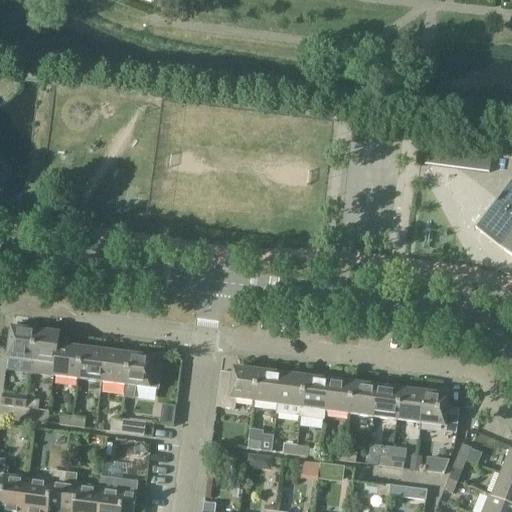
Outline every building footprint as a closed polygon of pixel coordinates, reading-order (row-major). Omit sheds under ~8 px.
[(427,148),(424,165),(489,173),(491,156),(427,148)] [(511,178),(476,230),(511,257),(511,178)] [(11,328),(7,359),(22,361),(20,373),(30,374),(36,331),(29,330),(29,325),(17,323),(17,329),(11,328)] [(30,374),(54,377),(58,346),(59,346),(60,334),(36,331),(30,374)] [(54,377),(78,380),(82,349),(59,346),(58,346),(54,377)] [(78,380),(102,383),(106,352),(82,349),(78,380)] [(102,383),(125,386),(129,355),(106,352),(102,383)] [(129,355),(125,386),(124,399),(134,400),(136,388),(158,391),(162,366),(153,364),(154,359),(129,355)] [(233,369),(233,374),(221,373),(216,408),(235,410),(236,401),(254,403),(258,372),(233,369)] [(254,403),(278,406),(282,375),(258,372),(254,403)] [(305,378),(282,375),(278,406),(277,406),(276,415),(300,418),(305,378)] [(325,412),(329,381),(305,378),(300,418),(324,421),(325,412)] [(325,412),(349,415),(353,384),(329,381),(325,412)] [(377,387),(353,384),(349,415),(373,418),(377,387)] [(401,390),(377,387),(373,418),(397,421),(401,390)] [(424,393),(401,390),(397,421),(420,424),(424,393)] [(449,396),(424,393),(420,424),(445,427),(444,433),(456,435),(459,410),(447,408),(449,396)] [(1,406),(25,409),(27,398),(2,395),(1,406)] [(40,400),(27,398),(25,409),(49,413),(51,397),(40,396),(40,400)] [(59,426),(72,428),(73,418),(61,416),(59,426)] [(86,420),(73,418),(72,428),(84,429),(86,420)] [(121,421),(112,419),(110,432),(119,434),(121,421)] [(146,424),(121,421),(119,434),(144,437),(146,424)] [(248,450),(260,452),(262,442),(249,441),(248,450)] [(150,446),(140,445),(139,454),(148,455),(150,446)] [(283,454),(295,456),(296,447),(284,445),(283,454)] [(471,449),(462,445),(458,457),(467,460),(471,449)] [(393,446),(392,459),(391,468),(403,470),(406,448),(393,446)] [(309,448),(296,447),(295,456),(308,458),(309,448)] [(331,461),(343,462),(344,453),(332,451),(331,461)] [(511,452),(510,452),(501,475),(511,478),(511,452)] [(357,454),(344,453),(343,462),(356,464),(357,454)] [(378,467),(391,468),(392,459),(379,457),(378,467)] [(458,457),(453,469),(462,472),(467,460),(458,457)] [(248,458),(246,469),(253,470),(258,466),(259,459),(248,458)] [(0,502),(0,511),(23,511),(28,480),(4,476),(5,466),(0,465),(0,490),(1,491),(0,502)] [(52,483),(28,480),(23,511),(48,511),(51,497),(62,498),(66,474),(53,472),(52,483)] [(72,511),(97,511),(100,489),(76,486),(77,475),(66,474),(62,498),(74,500),(72,511)] [(511,478),(501,475),(492,497),(511,504),(511,478)] [(100,489),(97,511),(122,511),(123,506),(135,508),(138,483),(102,478),(100,489)] [(444,491),(452,495),(457,483),(448,479),(444,491)] [(375,495),(388,497),(389,487),(376,485),(375,495)] [(427,491),(389,487),(388,497),(425,501),(427,491)] [(511,511),(511,504),(492,497),(489,495),(482,511),(511,511)]
